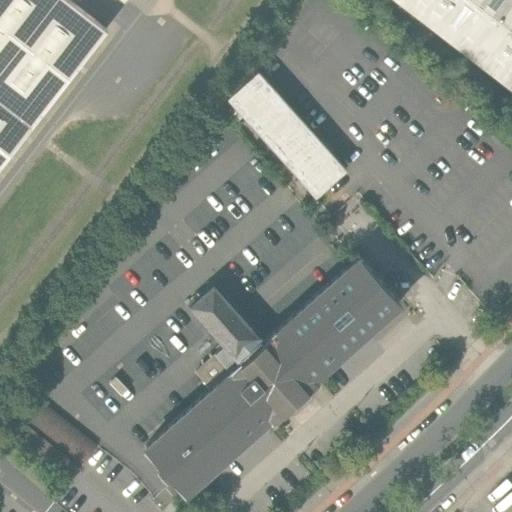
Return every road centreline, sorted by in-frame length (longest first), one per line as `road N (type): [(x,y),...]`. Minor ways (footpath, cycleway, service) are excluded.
road 1 (secondary): [(511,363),(351,511)]
road 2 (secondary): [(412,511),(511,419)]
